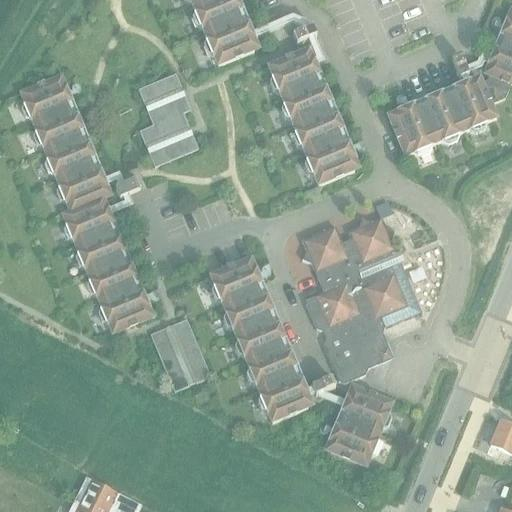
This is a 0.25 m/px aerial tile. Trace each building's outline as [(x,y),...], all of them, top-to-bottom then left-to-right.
[(191,4),(193,9),(214,0),(183,0),(184,1),(191,4)] [(202,32),(204,37),(240,22),(231,0),(214,0),(193,9),(195,14),(192,21),(196,29),(202,32)] [(511,19),(502,45),(511,49),(511,19)] [(254,54),(240,22),(204,37),(206,42),(204,48),(207,57),(214,60),(218,69),(254,54)] [(312,29),(292,38),(296,47),(316,38),(312,29)] [(511,49),(502,45),(486,83),(504,101),(510,86),(511,86),(511,49)] [(279,96),(281,101),(317,86),(304,54),(268,69),(272,78),(269,85),(273,94),(279,96)] [(460,58),(451,61),(459,81),(468,78),(460,58)] [(175,76),(138,92),(153,127),(139,133),(154,169),(198,151),(183,115),(190,112),(175,76)] [(34,127),(70,112),(56,80),(20,95),(24,104),(21,111),(25,119),(32,122),(34,127)] [(504,101),(486,83),(449,98),(464,134),(469,132),(475,135),(484,131),(487,125),(496,121),(490,107),(504,101)] [(291,124),(293,129),(329,114),(317,86),(281,101),(283,106),(281,113),(284,121),(291,124)] [(459,136),(464,134),(449,98),(422,110),(436,146),(441,144),(448,146),(456,143),(459,136)] [(436,146),(422,110),(389,123),(404,159),(413,156),(420,158),(429,155),(431,148),(436,146)] [(81,140),(70,112),(34,127),(36,132),(33,138),(37,147),(43,150),(45,154),(81,140)] [(341,142),(329,114),(293,129),(295,134),(292,140),(296,149),(303,152),(305,157),(341,142)] [(81,140),(45,154),(47,159),(45,166),(48,175),(55,177),(57,182),(93,167),(81,140)] [(354,173),(341,142),(305,157),(307,161),(304,168),(308,176),(314,179),(318,188),(354,173)] [(106,199),(93,167),(57,182),(59,187),(56,194),(60,202),(66,205),(70,213),(70,214),(99,202),(106,199)] [(135,180),(114,188),(119,200),(140,191),(135,180)] [(111,232),(99,202),(70,214),(70,213),(62,216),(66,225),(64,232),(67,240),(74,243),(75,247),(111,232)] [(334,229),(301,243),(305,253),(302,262),(311,266),(315,276),(322,273),(330,292),(314,298),(315,302),(305,306),(316,332),(322,334),(328,331),(331,339),(325,341),(323,347),(338,383),(344,386),(365,377),(367,371),(367,370),(374,367),(383,364),(382,360),(384,353),(388,352),(384,343),(381,336),(382,335),(384,331),(421,315),(401,265),(400,266),(400,265),(399,264),(395,266),(391,255),(394,253),(390,243),(394,234),(385,230),(381,220),(371,225),(361,221),(357,230),(348,234),(350,241),(341,245),(334,229)] [(111,232),(75,247),(78,253),(75,260),(79,268),(86,271),(87,276),(123,261),(111,232)] [(135,288),(123,261),(87,276),(89,281),(87,287),(90,296),(97,299),(99,303),(135,288)] [(221,305),(223,310),(259,295),(246,264),(210,278),(214,287),(211,294),(215,303),(221,305)] [(135,288),(99,303),(101,308),(98,315),(102,323),(108,326),(112,335),(148,320),(135,288)] [(271,323),(259,295),(223,310),(225,315),(223,322),(226,330),(233,333),(235,338),(271,323)] [(186,322),(150,337),(174,394),(210,379),(186,322)] [(283,351),(271,323),(235,338),(237,343),(234,350),(238,358),(245,361),(247,366),(283,351)] [(294,378),(283,351),(247,366),(249,370),(246,377),(249,386),(256,389),(258,393),(294,378)] [(308,410),(294,378),(258,393),(260,398),(258,405),(261,413),(268,416),(272,425),(308,410)] [(315,398),(335,389),(331,380),(311,389),(315,398)] [(356,389),(343,421),(379,436),(381,431),(388,428),(391,420),(388,413),(392,404),(356,389)] [(379,436),(343,421),(330,453),(366,468),(369,459),(376,456),(380,448),(377,441),(379,436)] [(511,423),(506,422),(506,424),(501,422),(491,447),(488,455),(498,459),(501,451),(511,455),(511,423)] [(91,482),(75,511),(135,511),(138,506),(91,482)]
